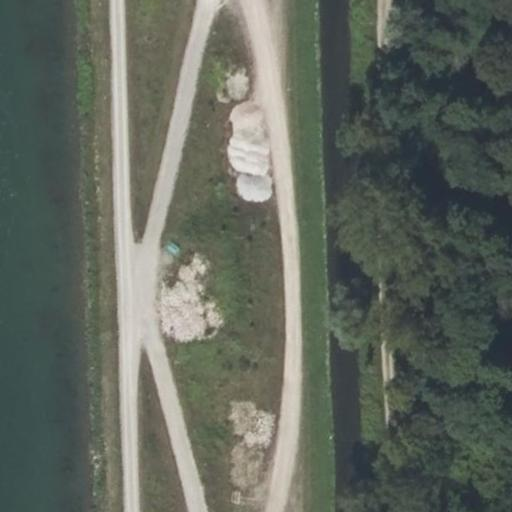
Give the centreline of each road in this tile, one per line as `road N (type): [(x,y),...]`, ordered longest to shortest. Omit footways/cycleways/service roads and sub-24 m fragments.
road 1 (track): [(252,0),(273,98),(284,213),(290,417),(273,511)]
road 2 (track): [(384,0),(395,355),(415,511)]
road 3 (track): [(209,0),(145,249),(122,298)]
road 4 (track): [(122,298),(113,0)]
road 5 (track): [(197,511),(148,340),(122,298)]
road 6 (track): [(128,511),(122,298)]
